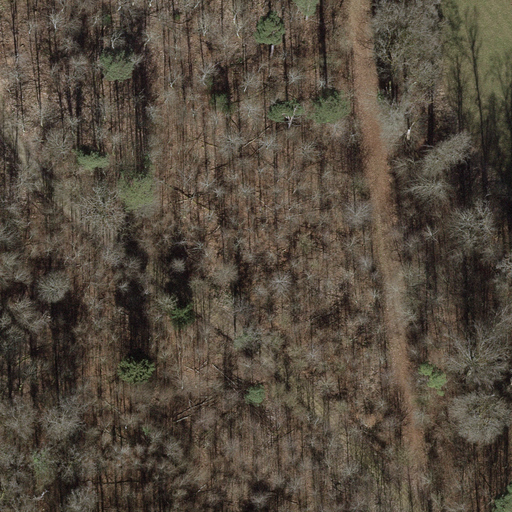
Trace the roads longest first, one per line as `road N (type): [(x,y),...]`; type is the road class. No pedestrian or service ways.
road 1 (track): [(427,511),(284,366),(77,211),(17,142),(0,91)]
road 2 (track): [(359,0),(427,511)]
